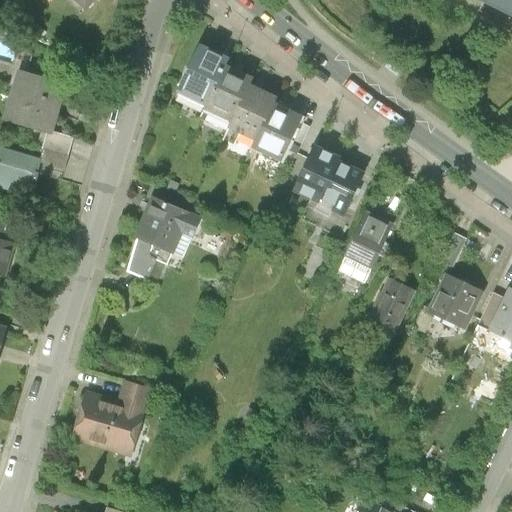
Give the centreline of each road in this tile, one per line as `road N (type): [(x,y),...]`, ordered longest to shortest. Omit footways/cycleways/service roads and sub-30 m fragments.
road 1 (residential): [(13,511),(161,0)]
road 2 (tertiary): [(252,0),(511,198)]
